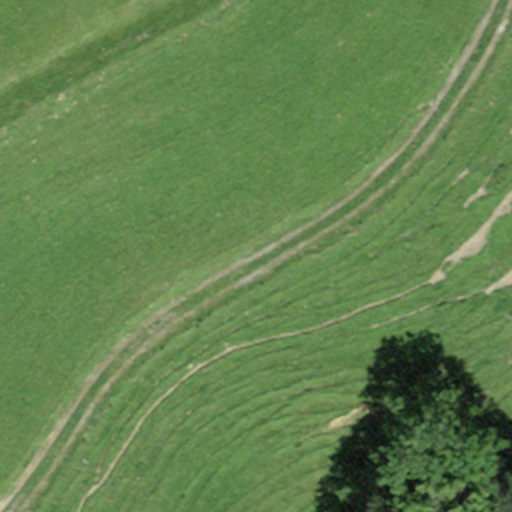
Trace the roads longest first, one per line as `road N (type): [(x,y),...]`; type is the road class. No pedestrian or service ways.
road 1 (track): [(2,511),(123,358),(163,321),(351,205),(401,159),(452,95),(503,0)]
road 2 (track): [(195,0),(0,111)]
